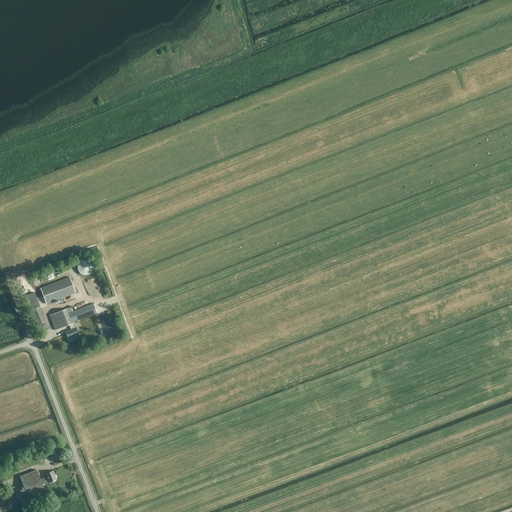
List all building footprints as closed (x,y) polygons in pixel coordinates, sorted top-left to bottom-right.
[(83,260),(82,260),(81,260),(80,261),(79,262),(78,263),(78,264),(77,265),(77,266),(77,268),(77,269),(78,270),(78,271),(79,272),(80,273),(81,274),(82,275),(83,275),(85,275),(86,275),(87,275),(88,274),(89,273),(90,273),(91,272),(92,270),(92,269),(92,268),(92,267),(92,265),(92,264),(91,263),(90,262),(89,261),(88,260),(87,260),(86,260),(85,259),(83,260)] [(43,281),(58,276),(56,271),(42,276),(43,281)] [(69,277),(40,288),(46,304),(75,293),(69,277)] [(28,293),(33,307),(40,304),(35,290),(28,293)] [(71,307),(49,315),(55,330),(69,325),(71,329),(65,331),(67,338),(78,334),(76,327),(74,328),(72,322),(97,313),(94,304),(73,311),(71,307)] [(31,310),(30,310),(33,317),(36,325),(40,324),(44,322),(44,321),(38,307),(31,310)] [(49,482),(56,479),(53,470),(45,473),(46,476),(40,479),(36,469),(19,476),(24,488),(20,490),(24,499),(44,491),(41,483),(48,481),(49,482)]
